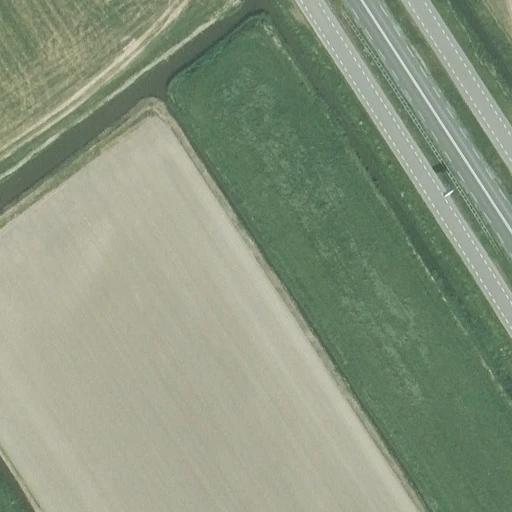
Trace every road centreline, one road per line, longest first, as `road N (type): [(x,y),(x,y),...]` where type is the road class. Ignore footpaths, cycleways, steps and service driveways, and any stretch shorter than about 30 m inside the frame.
road 1 (unclassified): [(511,319),(308,0)]
road 2 (primary): [(511,232),(361,0)]
road 3 (track): [(0,160),(121,69),(184,0)]
road 4 (unclassified): [(511,149),(413,0)]
